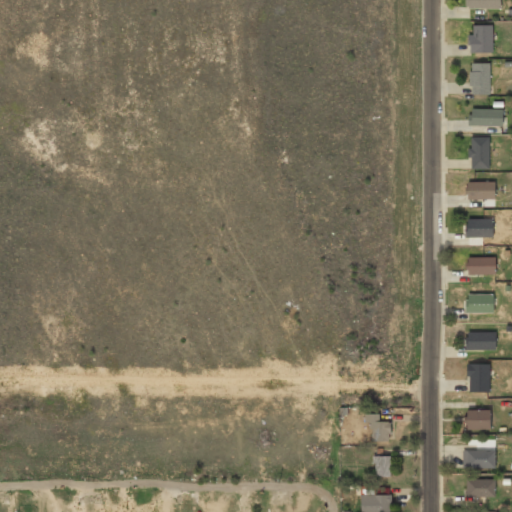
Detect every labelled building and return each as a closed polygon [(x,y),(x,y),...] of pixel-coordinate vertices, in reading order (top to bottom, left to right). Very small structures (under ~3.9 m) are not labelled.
[(500,0),(465,0),(465,9),(500,9),(500,0)] [(492,53),(492,26),(468,26),(468,53),(492,53)] [(489,94),(489,63),(470,63),(470,94),(489,94)] [(502,109),(468,109),(468,126),(502,126),(502,109)] [(489,137),(469,137),(469,169),(489,169),(489,137)] [(494,182),(465,182),(465,200),(494,200),(494,182)] [(492,219),(465,219),(465,237),(492,237),(492,219)] [(466,258),(466,275),(495,275),(495,258),(466,258)] [(493,313),(493,295),(465,295),(465,313),(493,313)] [(495,350),(495,333),(465,333),(465,350),(495,350)] [(489,391),(489,364),(467,364),(467,391),(489,391)] [(489,409),(465,409),(465,429),(489,429),(489,409)] [(389,442),(389,422),(378,422),(379,414),(364,414),(364,424),(371,425),(371,441),(389,442)] [(462,467),(495,467),(495,450),(462,450),(462,467)] [(391,456),(374,456),(374,477),(391,477),(391,456)] [(495,479),(466,479),(466,496),(495,496),(495,479)] [(360,495),(360,511),(391,511),(391,495),(360,495)]
